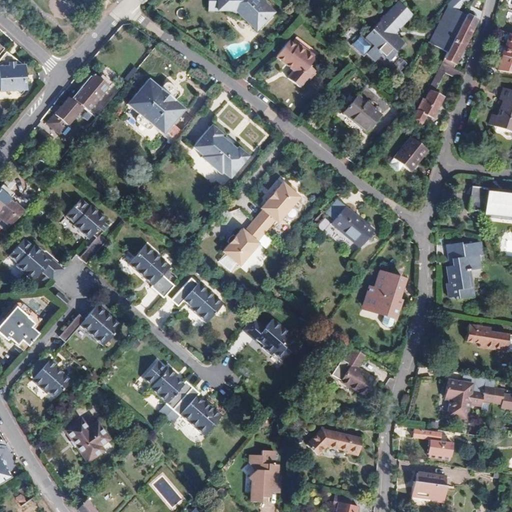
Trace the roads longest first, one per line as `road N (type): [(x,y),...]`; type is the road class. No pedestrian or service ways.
road 1 (residential): [(123,9),(423,232)]
road 2 (residential): [(0,387),(94,280),(215,382)]
road 3 (residential): [(380,511),(385,431),(420,297),(423,232)]
road 4 (residential): [(438,165),(489,0)]
